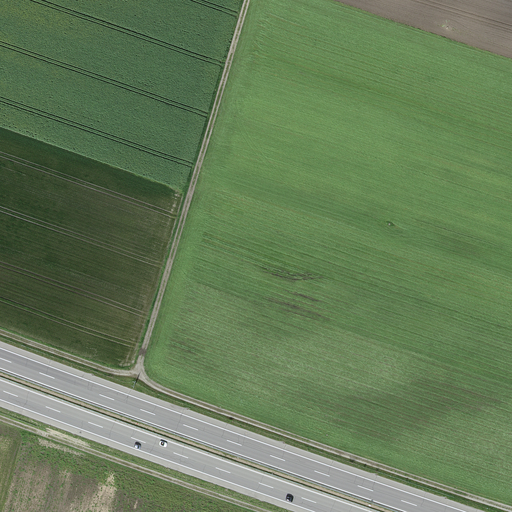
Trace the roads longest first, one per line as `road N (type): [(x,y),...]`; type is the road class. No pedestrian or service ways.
road 1 (motorway): [(437,511),(0,357)]
road 2 (track): [(137,380),(511,511)]
road 3 (track): [(249,0),(137,380)]
road 4 (motorway): [(0,389),(344,511)]
road 5 (track): [(253,511),(0,420)]
road 6 (track): [(137,380),(0,334)]
